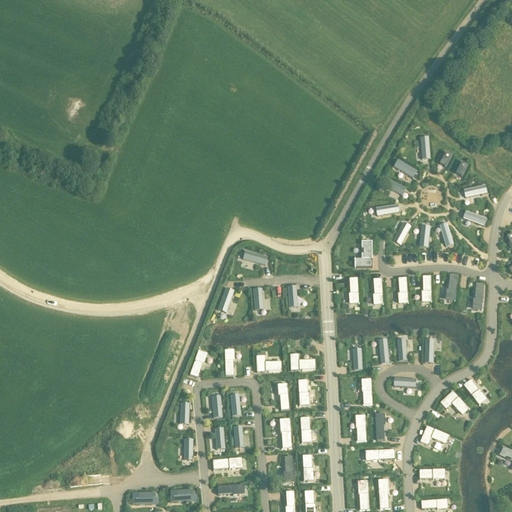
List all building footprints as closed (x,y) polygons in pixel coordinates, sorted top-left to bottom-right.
[(434,130),(429,135),(438,145),(443,140),(434,130)] [(429,139),(421,139),(422,160),(431,159),(429,139)] [(511,148),(504,144),(497,156),(511,164),(511,148)] [(447,154),(440,165),(446,169),(452,157),(447,154)] [(399,161),(394,169),(412,179),(416,172),(399,161)] [(462,163),(456,175),(462,178),(468,166),(462,163)] [(388,180),(384,188),(402,197),(406,189),(388,180)] [(485,187),(464,192),(465,199),(487,195),(485,187)] [(398,206),(376,210),(378,217),(399,214),(398,206)] [(466,213),(463,220),(484,228),(487,220),(466,213)] [(344,232),(349,221),(344,219),(339,229),(344,232)] [(403,225),(393,242),(401,247),(411,229),(403,225)] [(447,225),(440,227),(446,248),(454,246),(447,225)] [(422,228),(420,248),(428,249),(430,229),(422,228)] [(364,260),(355,261),(355,269),(373,269),(372,245),(364,245),(364,251),(362,251),(362,256),(364,256),(364,260)] [(246,253),(244,261),(265,267),(267,259),(246,253)] [(448,291),(447,301),(455,302),(458,277),(450,276),(448,291)] [(423,293),(423,303),(432,303),(431,278),(423,278),(423,293)] [(407,279),(399,280),(400,295),(399,295),(400,305),(408,304),(407,279)] [(358,280),(350,280),(351,295),(350,295),(351,305),(359,305),(358,280)] [(382,281),(374,281),(375,296),(374,296),(375,306),(383,306),(382,281)] [(474,300),(474,310),(482,311),(484,286),(476,285),(475,300),(474,300)] [(296,288),(287,288),(288,308),(297,308),(296,288)] [(226,289),(218,310),(226,313),(234,292),(226,289)] [(261,290),(253,291),(254,311),(263,310),(261,290)] [(387,342),(379,343),(381,366),(390,365),(387,342)] [(406,342),(398,343),(399,363),(408,362),(406,342)] [(426,342),(425,364),(433,365),(434,342),(426,342)] [(362,351),(353,352),(354,372),(363,371),(362,351)] [(198,353),(189,377),(197,380),(202,365),(205,356),(198,353)] [(233,353),(224,353),(225,378),(233,378),(232,362),(233,362),(233,353)] [(257,358),(256,358),(256,374),(280,373),(279,365),(272,365),(272,364),(264,364),(264,358),(264,355),(257,355),(257,358)] [(298,356),(289,357),(290,373),(315,371),(314,362),(298,363),(298,356)] [(395,380),(394,388),(415,389),(415,381),(395,380)] [(470,381),(463,387),(478,406),(485,401),(482,397),(483,396),(479,391),(478,392),(470,381)] [(307,382),(298,382),(299,407),(308,406),(308,401),(309,401),(308,395),(307,395),(307,382)] [(363,388),(362,388),(362,394),(363,394),(364,407),(373,406),(371,382),(363,383),(363,388)] [(286,387),(278,387),(279,397),(280,412),(288,412),(286,387)] [(453,393),(441,405),(446,411),(453,405),(456,409),(455,409),(458,412),(459,411),(463,416),(469,411),(453,393)] [(239,397),(230,398),(232,418),(240,417),(239,397)] [(220,399),(211,400),(213,419),(222,419),(220,399)] [(180,405),(180,425),(188,425),(189,405),(180,405)] [(384,417),(376,417),(377,442),(385,442),(384,427),(385,427),(384,417)] [(357,424),(356,424),(356,430),(357,430),(358,443),(367,442),(366,418),(357,419),(357,424)] [(308,419),(300,420),(301,444),(310,444),(310,439),(311,438),(310,432),(309,432),(308,419)] [(281,428),(280,428),(280,435),(281,435),(282,451),(291,450),(290,422),(280,423),(281,428)] [(242,428),(233,429),(235,449),(244,448),(242,428)] [(427,428),(421,444),(428,447),(432,439),(436,441),(436,442),(439,443),(440,443),(446,445),(449,437),(427,428)] [(223,430),(214,430),(216,450),(225,449),(223,430)] [(184,441),(184,461),(192,461),(193,441),(184,441)] [(511,452),(505,449),(502,457),(507,459),(506,461),(511,463),(511,461),(511,470),(511,471),(511,452)] [(395,451),(367,453),(367,462),(373,462),(373,463),(379,462),(379,461),(395,461),(395,451)] [(311,457),(302,458),(303,482),(312,482),(312,476),(313,476),(312,470),(311,457)] [(285,474),(284,474),(284,484),(293,483),(292,458),(284,459),(285,474)] [(240,460),(212,462),(213,471),(229,470),(229,471),(236,471),(236,470),(241,469),(240,460)] [(444,471),(420,472),(420,481),(433,480),(433,481),(439,481),(439,480),(444,480),(444,471)] [(387,482),(378,483),(380,511),(389,510),(388,494),(389,494),(389,488),(388,488),(387,482)] [(359,490),(358,490),(359,496),(360,496),(360,511),(362,511),(370,511),(368,483),(359,484),(359,490)] [(242,487),(217,489),(218,496),(233,495),(233,496),(243,496),(242,487)] [(176,498),(173,498),(174,504),(191,503),(190,497),(193,497),(193,491),(176,492),(176,498)] [(294,511),(293,493),(285,494),(286,509),(285,511),(294,511)] [(313,493),(304,493),(305,511),(314,511),(314,506),(313,506),(313,493)] [(138,501),(135,501),(135,506),(152,506),(152,500),(155,500),(155,494),(138,494),(138,501)] [(446,501),(421,503),(422,511),(437,510),(447,510),(446,501)]
